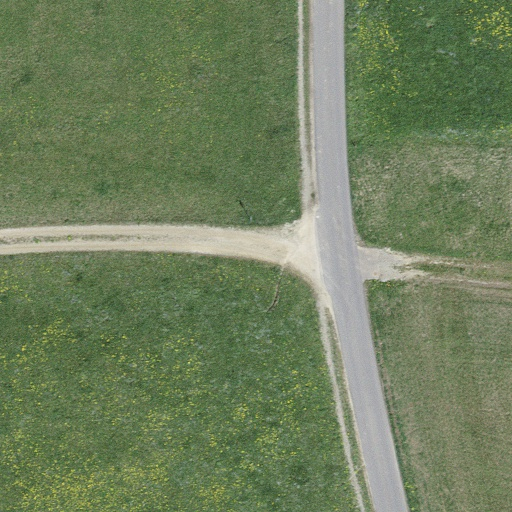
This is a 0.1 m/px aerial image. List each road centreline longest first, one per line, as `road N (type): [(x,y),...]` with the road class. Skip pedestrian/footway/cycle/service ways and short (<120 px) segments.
road 1 (unclassified): [(331,0),(335,244),(392,511)]
road 2 (track): [(0,245),(114,237),(335,244)]
road 3 (track): [(511,272),(335,244)]
